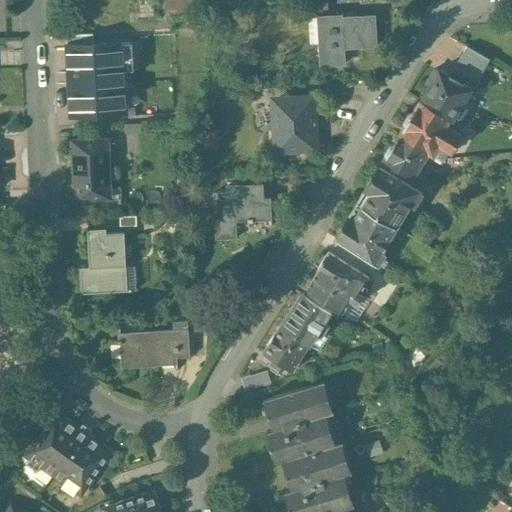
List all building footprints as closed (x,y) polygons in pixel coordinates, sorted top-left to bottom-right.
[(139,0),(140,13),(153,12),(152,0),(139,0)] [(327,0),(302,2),(303,15),(328,13),(327,0)] [(375,17),(343,19),(343,16),(319,17),(322,66),(345,64),(344,49),(377,46),(375,17)] [(93,33),(69,35),(70,47),(94,46),(93,33)] [(94,46),(70,47),(70,48),(74,114),(73,114),(74,115),(126,112),(126,111),(122,44),(94,46)] [(489,60),(467,47),(454,68),(476,81),(489,60)] [(451,77),(440,70),(438,73),(434,71),(425,84),(430,87),(421,101),(449,118),(449,119),(452,121),(455,117),(461,121),(468,110),(461,106),(471,90),(462,84),(462,83),(451,76),(451,77)] [(314,98),(275,100),(277,132),(282,131),(283,149),(315,148),(315,128),(311,128),(310,116),(314,116),(314,98)] [(449,118),(421,101),(401,134),(430,151),(430,152),(443,160),(449,150),(453,152),(462,137),(445,126),(449,119),(449,118)] [(430,151),(401,134),(386,159),(407,172),(416,173),(430,152),(430,151)] [(106,141),(75,143),(78,199),(90,199),(90,196),(109,194),(106,141)] [(423,194),(380,168),(358,203),(364,207),(396,227),(410,204),(414,207),(423,194)] [(264,185),(238,187),(238,185),(227,186),(228,193),(214,194),(217,239),(237,238),(237,222),(249,222),(249,224),(253,224),(252,222),(272,221),(271,199),(264,199),(264,185)] [(396,227),(364,207),(358,203),(336,239),(379,266),(386,253),(382,251),(396,227)] [(438,227),(425,218),(413,237),(423,243),(427,245),(438,227)] [(107,229),(87,230),(89,268),(80,269),(81,294),(131,291),(131,290),(127,290),(124,234),(107,235),(107,229)] [(423,243),(413,237),(408,245),(418,251),(423,243)] [(370,279),(328,252),(318,269),(325,274),(313,294),(343,313),(350,301),(358,306),(369,290),(364,287),(370,279)] [(331,313),(302,295),(282,327),(310,345),(319,332),(323,335),(329,326),(324,323),(331,313)] [(205,306),(187,308),(188,321),(189,333),(207,332),(205,306)] [(389,324),(363,307),(354,321),(380,338),(389,324)] [(175,330),(121,334),(120,326),(119,326),(120,341),(118,341),(118,344),(120,344),(123,376),(124,376),(123,368),(161,365),(161,359),(176,358),(177,369),(178,369),(177,358),(190,357),(189,333),(188,321),(175,322),(175,330)] [(282,327),(280,326),(262,354),(292,373),(310,345),(282,327)] [(267,372),(244,380),(247,389),(270,381),(267,372)] [(318,383),(264,399),(273,429),(266,431),(276,463),(283,461),(283,460),(329,446),(320,416),(327,414),(318,383)] [(88,486),(113,451),(89,434),(92,430),(83,424),(80,428),(57,411),(31,446),(37,450),(26,464),(37,472),(41,466),(67,484),(63,490),(73,497),(84,483),(88,486)] [(339,476),(339,477),(346,475),(336,444),(329,446),(283,461),(292,490),(339,476)] [(292,490),(285,492),(291,511),(330,511),(341,509),(348,507),(339,477),(339,476),(292,490)] [(161,511),(154,491),(113,504),(115,509),(106,511),(161,511)]
